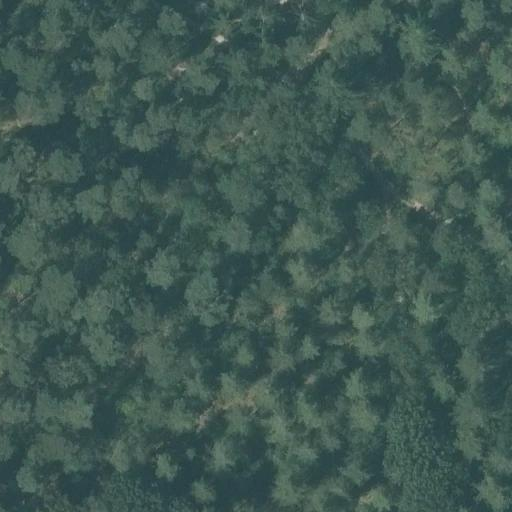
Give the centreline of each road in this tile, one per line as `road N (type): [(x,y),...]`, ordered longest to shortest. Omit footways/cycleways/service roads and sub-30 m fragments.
road 1 (track): [(443,511),(360,161)]
road 2 (track): [(360,161),(357,145),(292,74),(147,0)]
road 3 (track): [(511,264),(360,161)]
